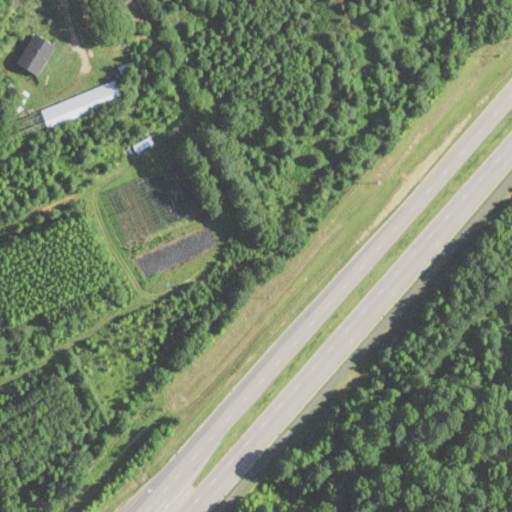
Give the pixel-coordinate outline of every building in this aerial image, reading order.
[(53,18),(49,24),(45,22),(49,15),(53,18)] [(54,46),(37,75),(17,64),(34,34),(54,46)] [(144,65),(121,74),(118,67),(140,58),(144,65)] [(124,102),(0,152),(0,127),(115,80),(124,102)] [(17,87),(1,114),(0,113),(0,92),(7,81),(17,87)] [(153,95),(148,97),(142,86),(146,83),(153,95)] [(146,99),(143,101),(137,90),(141,87),(146,99)] [(29,94),(16,114),(7,109),(19,89),(29,94)] [(137,153),(133,146),(150,137),(153,143),(137,153)]
